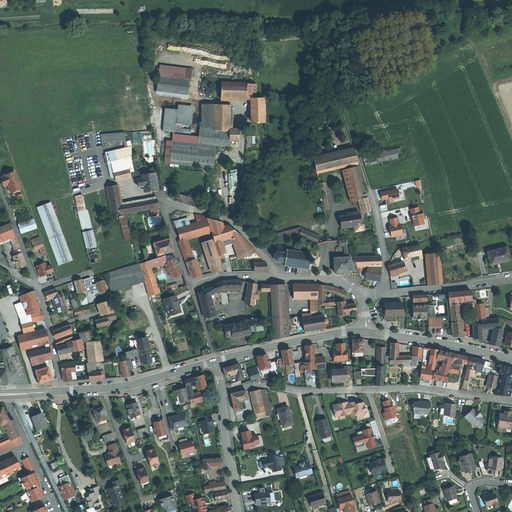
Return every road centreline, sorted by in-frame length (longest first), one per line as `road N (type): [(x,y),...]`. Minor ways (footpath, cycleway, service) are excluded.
road 1 (residential): [(222,392),(251,385),(417,387),(511,400)]
road 2 (track): [(336,29),(341,96),(385,261)]
road 3 (secondary): [(62,391),(136,384),(216,360)]
road 4 (residential): [(62,391),(39,289),(87,273)]
road 5 (secondary): [(216,360),(366,331)]
road 6 (secondary): [(366,331),(511,359)]
road 7 (unclassified): [(165,207),(208,212),(241,230),(276,275)]
road 8 (residential): [(383,293),(511,278)]
road 9 (residential): [(57,511),(4,394)]
road 10 (residential): [(237,511),(222,392)]
